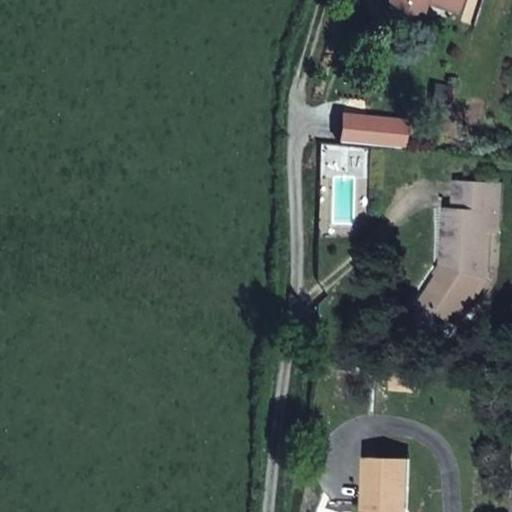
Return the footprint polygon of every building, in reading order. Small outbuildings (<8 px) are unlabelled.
[(456,12),(460,0),(386,0),(386,1),(401,13),(420,12),(423,2),(456,12)] [(450,86),(434,84),(431,102),(447,105),(450,86)] [(458,323),(487,278),(490,230),(498,230),(501,183),(457,180),(455,207),(447,207),(443,264),(447,265),(424,301),(458,323)] [(393,367),(391,386),(416,388),(418,370),(393,367)] [(406,511),(407,510),(409,459),(368,457),(366,508),(371,509),(370,511),(406,511)]
